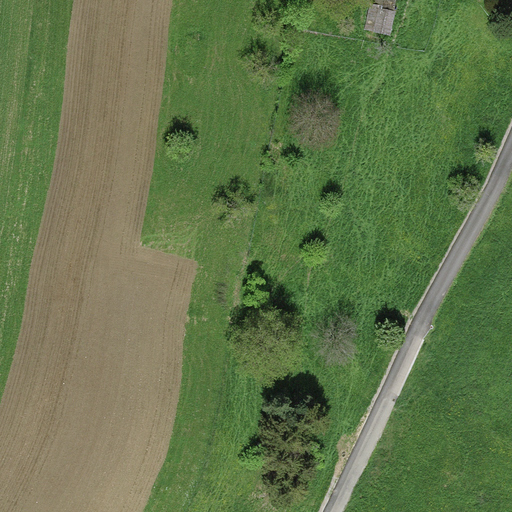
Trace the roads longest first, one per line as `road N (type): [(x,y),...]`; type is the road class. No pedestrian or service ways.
road 1 (residential): [(511,159),(421,346)]
road 2 (unclassified): [(421,346),(345,511)]
